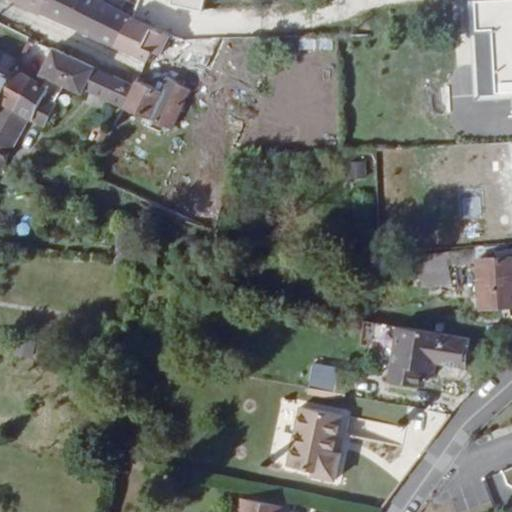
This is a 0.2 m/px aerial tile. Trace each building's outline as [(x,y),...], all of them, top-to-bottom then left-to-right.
[(101,0),(39,0),(35,8),(113,44),(130,16),(101,0)] [(511,0),(468,0),(473,95),(511,93),(511,0)] [(156,55),(184,68),(196,45),(130,16),(113,44),(144,58),(149,47),(157,51),(156,55)] [(327,35),(299,38),(300,48),(328,45),(327,35)] [(133,83),(51,48),(41,70),(51,76),(47,86),(31,119),(15,110),(0,102),(0,171),(8,176),(31,122),(47,129),(58,104),(56,103),(63,85),(82,93),(84,87),(123,104),(133,83)] [(0,94),(12,68),(0,61),(0,94)] [(0,102),(15,110),(30,78),(12,68),(0,94),(0,102)] [(171,128),(187,93),(190,85),(168,75),(162,89),(135,77),(133,83),(123,104),(171,128)] [(15,110),(31,119),(47,86),(36,81),(30,78),(15,110)] [(125,232),(117,261),(162,264),(165,251),(125,232)] [(511,304),(511,256),(482,259),(485,306),(511,304)] [(447,259),(427,258),(426,285),(445,286),(447,259)] [(478,335),(407,323),(397,376),(427,381),(429,367),(441,368),(443,359),(448,359),(450,362),(466,365),(470,363),(473,363),(474,355),(478,353),(479,350),(477,345),(478,335)] [(335,390),(337,367),(309,364),(306,387),(335,390)] [(349,415),(308,407),(297,464),(322,470),(322,474),(345,479),(351,452),(349,451),(342,450),(349,415)] [(342,450),(349,451),(351,438),(345,436),(342,450)] [(290,511),(292,506),(251,498),(247,511),(290,511)]
